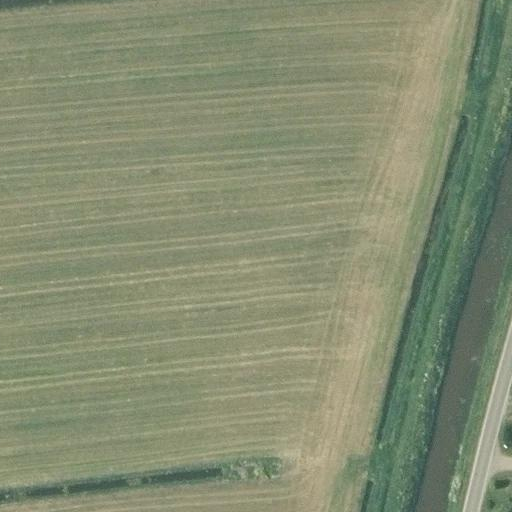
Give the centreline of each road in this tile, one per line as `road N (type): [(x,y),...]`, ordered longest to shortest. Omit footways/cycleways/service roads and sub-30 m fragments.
road 1 (track): [(511,12),(387,511)]
road 2 (unclassified): [(473,511),(511,371)]
